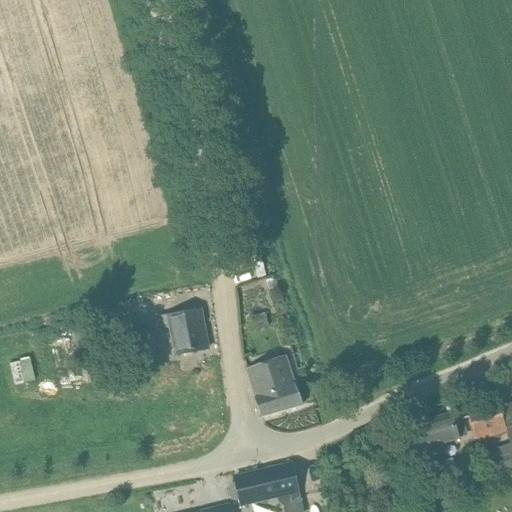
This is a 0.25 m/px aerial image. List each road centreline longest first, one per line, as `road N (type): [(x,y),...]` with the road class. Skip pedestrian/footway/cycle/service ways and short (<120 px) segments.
road 1 (unclassified): [(235,456),(219,260),(158,0)]
road 2 (unclassified): [(235,456),(318,435),(511,342)]
road 3 (unclassified): [(0,496),(235,456)]
